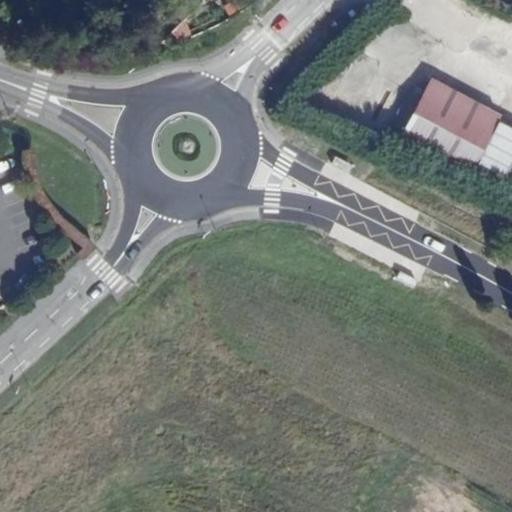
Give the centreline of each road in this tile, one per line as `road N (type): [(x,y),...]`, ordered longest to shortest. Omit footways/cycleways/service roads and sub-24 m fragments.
road 1 (tertiary): [(331,198),(511,292)]
road 2 (tertiary): [(0,375),(113,270)]
